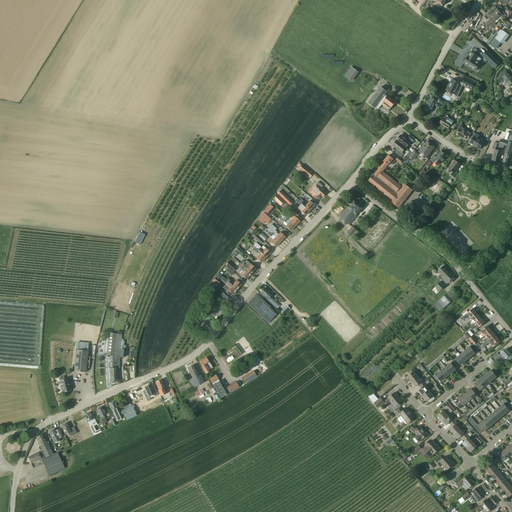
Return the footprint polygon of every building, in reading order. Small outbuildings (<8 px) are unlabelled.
[(499,12),(495,7),(490,11),(497,19),(501,16),(503,19),(506,16),(502,10),(499,12)] [(496,25),(494,22),(497,19),(490,11),(486,15),(490,19),(484,24),(489,30),(496,25)] [(463,31),(467,34),(470,30),(470,31),(471,30),(473,30),(475,27),(473,26),(474,25),(470,22),(463,31)] [(488,45),(489,44),(498,31),(495,29),(491,34),(492,34),(488,40),(485,38),(483,40),(486,43),(488,45)] [(503,45),(509,35),(502,30),(501,31),(500,30),(499,32),(498,31),(489,44),(495,49),(500,43),(503,45)] [(487,51),(482,56),(495,68),(500,63),(487,51)] [(465,62),(464,63),(474,70),(475,71),(478,67),(479,64),(478,63),(481,59),(471,53),(470,55),(467,59),(465,62)] [(351,67),(345,76),(352,82),(359,72),(351,67)] [(509,87),(511,83),(511,78),(507,73),(507,74),(505,71),(498,77),(499,78),(497,80),(500,83),(505,79),(507,82),(506,84),(509,87)] [(446,90),(454,94),(456,91),(460,93),(463,86),(472,91),(475,83),(464,78),(462,83),(457,81),(457,80),(456,79),(455,81),(452,79),(446,90)] [(388,97),(387,97),(385,95),(387,92),(380,87),(371,100),(368,103),(371,106),(372,105),(378,110),(382,105),(385,107),(384,109),(388,112),(392,107),(391,107),(395,102),(388,97)] [(401,97),(404,93),(397,88),(394,92),(401,97)] [(439,99),(437,101),(431,97),(424,108),(432,113),(435,106),(438,108),(440,105),(442,105),(443,102),(439,99)] [(444,117),(440,124),(448,129),(449,128),(452,124),(453,122),(448,118),(448,119),(445,117),(444,117)] [(459,129),(456,134),(462,138),(461,138),(464,140),(464,139),(464,140),(466,137),(468,138),(471,133),(466,130),(465,131),(465,132),(464,131),(465,129),(460,127),(459,129)] [(480,149),(483,144),(485,141),(479,137),(479,136),(476,134),(470,143),(480,149)] [(397,140),(402,144),(406,148),(410,143),(412,144),(414,141),(409,136),(406,139),(401,135),(397,140)] [(397,140),(393,146),(398,150),(397,151),(395,153),(401,157),(404,154),(402,153),(406,148),(397,140)] [(434,148),(427,142),(419,151),(427,158),(434,148)] [(505,154),(502,163),(507,165),(510,156),(511,148),(511,142),(509,142),(507,147),(505,154)] [(497,162),(499,162),(502,152),(495,150),(492,160),(494,161),(494,162),(496,163),(497,162)] [(414,151),(409,157),(413,160),(418,154),(414,151)] [(447,156),(441,151),(436,157),(434,155),(430,160),(432,162),(435,160),(440,164),(447,156)] [(388,166),(390,163),(392,165),(395,161),(393,159),(394,159),(388,155),(383,161),(384,162),(382,165),(385,168),(388,165),(388,166)] [(448,169),(453,172),(450,175),(456,179),(459,174),(458,174),(459,173),(456,171),(461,165),(455,160),(448,169)] [(302,165),(299,169),(306,175),(310,171),(302,165)] [(385,168),(382,165),(373,176),(373,175),(368,181),(393,201),(391,202),(399,208),(413,191),(403,183),(401,186),(383,172),(384,171),(383,171),(385,168)] [(320,187),(322,185),(318,182),(309,191),(313,195),(313,196),(318,200),(321,196),(322,197),(325,193),(323,191),(323,190),(320,187)] [(284,202),(277,195),(273,199),(280,206),(284,202)] [(310,201),(306,205),(304,203),(305,202),(300,198),(299,200),(310,211),(315,206),(310,201)] [(297,199),(295,201),(300,205),(297,208),(305,216),(310,211),(299,200),(298,200),(297,199)] [(355,201),(353,200),(352,200),(349,202),(349,204),(351,205),(349,208),(348,207),(340,216),(350,225),(357,216),(356,215),(362,208),(355,201)] [(270,205),(264,211),(269,216),(275,210),(270,205)] [(263,213),(258,220),(263,224),(264,222),(268,217),(263,213)] [(291,231),(295,227),(288,220),(284,216),(281,219),(287,225),(286,227),(291,231)] [(289,219),(288,220),(295,227),(300,222),(295,217),(291,221),(289,219)] [(280,232),(278,235),(276,232),(277,232),(275,230),(276,229),(271,225),(267,230),(275,238),(280,242),(285,237),(280,232)] [(360,233),(352,227),(347,233),(355,240),(360,233)] [(280,242),(275,238),(267,230),(265,232),(269,236),(269,235),(270,237),(273,240),(271,242),(276,247),(280,242)] [(263,241),(256,234),(253,237),(260,244),(263,241)] [(256,243),(253,246),(255,247),(261,253),(266,258),(271,253),(263,246),(261,248),(260,247),(261,247),(256,243)] [(266,258),(261,253),(255,247),(253,249),(257,253),(258,252),(260,254),(256,258),(261,263),(266,258)] [(245,253),(238,248),(236,251),(242,256),(245,253)] [(242,261),(240,263),(246,269),(251,274),(256,269),(246,260),(244,262),(242,261)] [(236,268),(228,261),(225,265),(233,272),(236,268)] [(240,272),(247,279),(251,274),(246,269),(240,263),(238,266),(240,267),(239,268),(241,270),(240,272)] [(448,283),(454,277),(456,276),(450,270),(449,271),(443,266),(437,272),(441,275),(439,277),(441,280),(442,279),(443,280),(436,287),(440,291),(445,287),(445,286),(448,283)] [(223,278),(221,280),(226,285),(225,285),(223,288),(227,291),(232,295),(233,294),(234,295),(236,293),(235,292),(237,290),(225,279),(225,280),(223,278)] [(225,279),(237,290),(242,285),(236,280),(233,284),(231,283),(232,282),(227,278),(225,279)] [(222,285),(214,279),(211,283),(212,284),(210,287),(216,292),(222,285)] [(265,288),(260,293),(267,300),(277,309),(280,306),(270,297),(272,295),(265,288)] [(451,290),(434,304),(440,311),(457,297),(451,290)] [(222,293),(219,296),(226,302),(229,299),(222,293)] [(252,300),(248,304),(261,317),(268,323),(270,321),(277,315),(270,308),(270,307),(261,299),(262,298),(257,294),(252,300)] [(290,309),(287,307),(281,313),(283,315),(290,309)] [(467,313),(462,318),(465,321),(466,320),(468,318),(469,320),(471,318),(477,313),(472,309),(467,313)] [(477,313),(471,318),(473,320),(476,322),(481,318),(477,313)] [(476,322),(470,327),(472,329),(474,327),(476,330),(480,327),(485,323),(481,318),(476,322)] [(487,326),(482,330),(480,332),(483,334),(484,333),(486,335),(491,331),(487,326)] [(488,342),(495,335),(491,331),(486,335),(488,337),(486,339),(486,340),(488,342)] [(121,358),(121,357),(125,357),(126,349),(126,345),(121,345),(122,334),(108,333),(106,355),(112,356),(112,368),(110,368),(111,381),(118,380),(117,376),(118,376),(118,368),(120,368),(119,357),(121,358)] [(489,343),(491,341),(494,345),(499,340),(495,335),(488,342),(489,343)] [(458,342),(459,344),(467,338),(466,336),(458,342)] [(468,339),(473,345),(478,342),(473,336),(468,339)] [(465,351),(470,357),(475,353),(470,347),(465,351)] [(499,355),(495,359),(496,361),(500,358),(503,361),(505,359),(511,354),(506,349),(501,354),(499,355)] [(75,350),(74,371),(86,372),(88,351),(75,350)] [(460,355),(465,361),(470,357),(465,351),(460,355)] [(455,359),(460,365),(465,361),(460,355),(458,353),(455,355),(457,357),(455,359)] [(202,367),(206,374),(209,371),(209,370),(213,367),(210,362),(209,362),(206,357),(199,362),(202,367)] [(239,366),(246,360),(244,357),(236,362),(239,366)] [(497,361),(496,361),(492,357),(487,361),(489,363),(489,364),(495,371),(496,369),(493,365),(497,361)] [(446,367),(451,373),(456,369),(450,363),(446,367)] [(194,365),(187,368),(192,378),(199,375),(194,365)] [(441,371),(446,377),(451,373),(446,367),(441,371)] [(408,373),(410,375),(407,377),(411,382),(418,377),(414,372),(416,371),(414,368),(408,373)] [(487,374),(492,380),(497,377),(491,370),(487,374)] [(253,371),(243,378),(246,382),(257,376),(253,371)] [(437,381),(439,379),(441,382),(446,377),(441,371),(436,375),(435,374),(432,376),(437,381)] [(492,380),(487,374),(483,377),(488,384),(492,380)] [(204,383),(200,375),(190,380),(194,388),(204,383)] [(221,398),(230,393),(221,380),(219,381),(216,375),(208,379),(211,384),(212,384),(213,385),(212,385),(221,398)] [(418,385),(420,387),(425,382),(424,380),(422,382),(418,377),(411,382),(412,382),(411,383),(413,385),(414,385),(415,387),(418,385)] [(490,386),(488,384),(483,377),(478,381),(484,387),(486,386),(488,388),(490,386)] [(62,393),(71,391),(68,378),(59,381),(62,393)] [(162,380),(156,382),(159,390),(158,390),(160,397),(166,394),(167,394),(165,389),(164,388),(165,387),(162,380)] [(484,387),(478,381),(474,384),(480,391),(484,387)] [(230,392),(239,387),(236,382),(227,387),(230,392)] [(421,389),(419,391),(422,396),(429,391),(425,386),(427,384),(425,382),(420,387),(421,389)] [(146,390),(143,392),(147,402),(151,400),(149,396),(155,394),(151,385),(144,388),(146,390)] [(202,389),(195,392),(197,397),(205,393),(202,389)] [(473,399),(475,397),(476,398),(478,397),(471,389),(469,391),(468,389),(466,391),(467,392),(472,399),(473,399)] [(429,391),(422,396),(423,396),(422,397),(424,399),(425,399),(427,401),(433,396),(429,391)] [(395,392),(385,401),(387,404),(390,402),(392,404),(388,407),(392,412),(400,406),(399,404),(402,401),(399,398),(400,398),(395,392)] [(469,402),(470,400),(472,402),(474,400),(473,399),(472,399),(467,392),(465,394),(464,393),(462,395),(463,396),(468,402),(469,402)] [(470,404),(469,402),(468,402),(463,396),(461,397),(460,396),(458,398),(459,399),(464,405),(467,404),(468,405),(470,404)] [(374,403),(378,408),(385,402),(380,398),(374,403)] [(460,409),(463,407),(464,408),(466,407),(464,406),(464,405),(459,399),(457,401),(456,400),(454,401),(455,402),(460,409)] [(503,404),(504,404),(509,410),(511,407),(510,405),(505,399),(502,402),(503,404)] [(115,401),(108,404),(111,410),(116,422),(123,419),(121,415),(124,414),(127,420),(135,417),(130,407),(122,410),(122,411),(120,412),(118,408),(115,401)] [(447,407),(449,410),(446,413),(444,411),(438,416),(442,421),(449,414),(450,414),(455,409),(450,404),(447,407)] [(504,404),(503,404),(499,407),(505,414),(509,410),(504,404)] [(102,407),(96,409),(100,417),(104,426),(106,426),(105,423),(107,422),(104,416),(106,415),(102,407)] [(415,417),(407,407),(403,410),(401,407),(394,412),(402,422),(404,420),(407,424),(413,420),(412,419),(415,417)] [(495,411),(501,418),(505,414),(499,407),(495,411)] [(491,414),(497,421),(501,418),(495,411),(491,414)] [(84,415),(87,421),(87,422),(89,425),(89,426),(93,436),(101,432),(100,429),(96,431),(94,426),(97,425),(94,419),(93,419),(90,412),(84,415)] [(470,412),(469,412),(466,415),(465,414),(462,416),(466,420),(468,418),(467,417),(471,413),(470,412)] [(449,414),(442,421),(446,425),(449,423),(451,425),(456,421),(458,419),(455,416),(453,418),(452,416),(450,414),(449,414)] [(487,418),(492,425),(497,421),(491,414),(487,418)] [(477,425),(470,417),(469,421),(474,427),(477,425)] [(482,421),(488,428),(492,425),(487,418),(482,421)] [(458,427),(456,425),(458,423),(456,421),(451,425),(453,428),(450,430),(454,434),(462,427),(460,425),(458,427)] [(488,428),(482,421),(478,425),(484,432),(488,428)] [(65,435),(69,433),(70,437),(77,433),(74,427),(70,429),(67,423),(61,426),(65,435)] [(419,442),(422,440),(427,435),(419,426),(417,428),(414,425),(409,429),(413,434),(415,432),(417,435),(414,438),(419,442)] [(462,427),(454,434),(458,439),(461,436),(463,439),(468,434),(470,433),(467,430),(466,432),(464,430),(462,427)] [(60,429),(56,431),(55,428),(49,432),(54,444),(61,441),(59,438),(64,436),(60,429)] [(48,443),(47,444),(43,434),(36,437),(41,447),(40,447),(41,447),(42,451),(42,450),(45,458),(53,454),(48,443)] [(462,443),(466,448),(474,441),(468,434),(463,439),(465,441),(462,443)] [(390,446),(396,443),(392,438),(387,441),(390,446)] [(474,445),(478,442),(476,439),(475,439),(474,441),(466,448),(471,452),(476,447),(474,445)] [(430,458),(439,449),(437,446),(437,445),(433,440),(422,449),(430,458)] [(419,446),(411,453),(413,456),(421,449),(419,446)] [(508,458),(510,456),(511,457),(511,456),(511,454),(511,455),(506,448),(504,450),(503,449),(501,450),(502,452),(502,451),(508,458)] [(31,463),(41,459),(42,460),(45,458),(42,450),(38,452),(28,457),(31,463)] [(504,461),(506,459),(507,461),(509,459),(508,458),(502,451),(502,452),(500,453),(499,452),(497,454),(504,461)] [(63,465),(60,458),(59,455),(58,453),(54,454),(53,454),(45,458),(42,460),(49,476),(65,469),(63,465)] [(440,467),(443,465),(447,470),(454,464),(449,458),(449,459),(446,456),(443,459),(440,456),(435,461),(437,464),(440,467)] [(490,475),(497,469),(492,464),(485,469),(490,475)] [(495,481),(502,475),(497,469),(490,475),(495,481)] [(459,487),(463,484),(467,489),(469,488),(474,483),(467,475),(456,484),(459,487)] [(499,486),(506,480),(502,475),(495,481),(499,486)] [(504,492),(511,486),(506,480),(499,486),(504,492)] [(479,500),(484,496),(477,487),(469,494),(468,492),(462,497),(465,501),(470,497),(476,503),(479,500)] [(486,500),(479,505),(478,505),(475,508),(478,511),(480,511),(483,510),(484,511),(488,511),(493,508),(486,500)]
